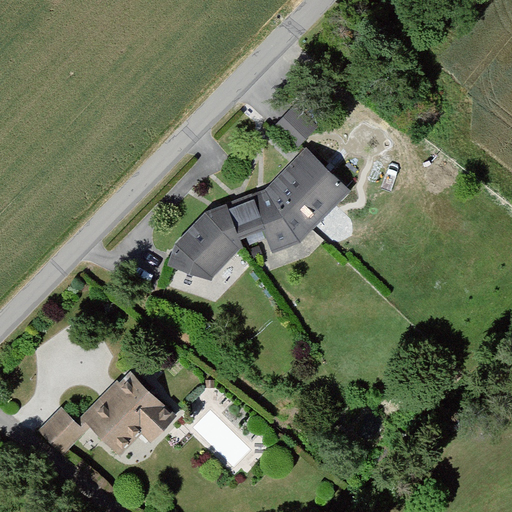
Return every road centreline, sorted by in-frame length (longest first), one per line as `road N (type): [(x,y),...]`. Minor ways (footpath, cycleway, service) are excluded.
road 1 (unclassified): [(321,0),(0,326)]
road 2 (residential): [(118,511),(0,423)]
